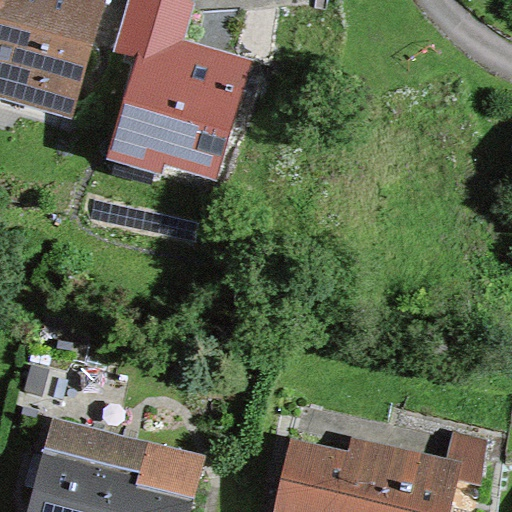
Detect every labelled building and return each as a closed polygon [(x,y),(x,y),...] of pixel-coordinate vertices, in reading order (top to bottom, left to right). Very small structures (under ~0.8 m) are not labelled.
[(0,0),(0,94),(70,114),(101,0),(0,0)] [(193,9),(173,0),(132,0),(118,50),(148,58),(151,45),(181,53),(193,9)] [(151,45),(148,58),(125,134),(165,145),(160,163),(213,178),(244,72),(181,53),(151,45)] [(54,427),(33,511),(191,511),(194,502),(140,488),(149,450),(54,427)] [(300,452),(286,511),(445,511),(455,468),(400,455),(395,475),(300,452)]
